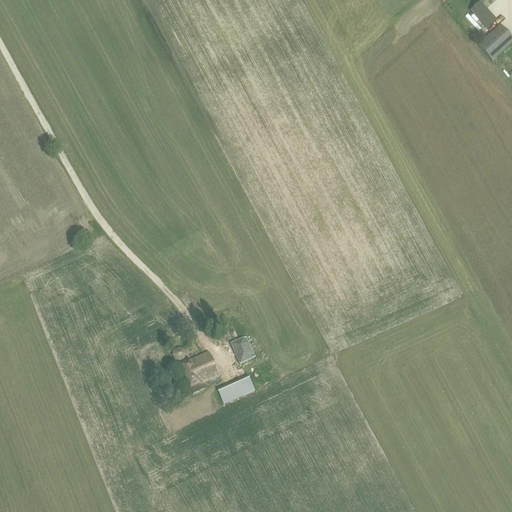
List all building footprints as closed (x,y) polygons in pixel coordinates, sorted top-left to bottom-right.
[(501,0),(484,16),(493,26),(511,8),(511,2),(509,0),(501,0)] [(511,33),(505,25),(475,53),(483,61),(484,62),(511,37),(511,33)] [(232,345),(241,364),(255,358),(247,338),(242,340),(234,322),(223,327),(232,345)] [(174,360),(179,362),(184,360),(186,355),(184,350),(178,349),(173,350),(172,355),(174,360)] [(205,390),(203,384),(220,376),(209,353),(180,366),(191,389),(194,395),(205,390)] [(228,404),(257,392),(250,376),(221,389),(228,404)]
